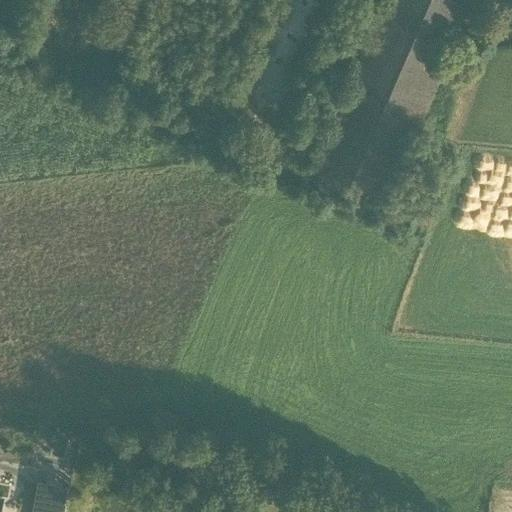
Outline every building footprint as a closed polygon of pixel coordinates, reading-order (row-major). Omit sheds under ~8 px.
[(82,68),(110,0),(48,0),(29,45),(82,68)] [(271,149),(335,0),(271,0),(218,126),(271,149)] [(388,200),(471,8),(452,0),(383,0),(311,167),(388,200)] [(511,511),(511,488),(486,488),(486,511),(511,511)] [(148,497),(145,511),(167,511),(170,501),(148,497)] [(34,498),(31,511),(64,511),(66,504),(34,498)]
